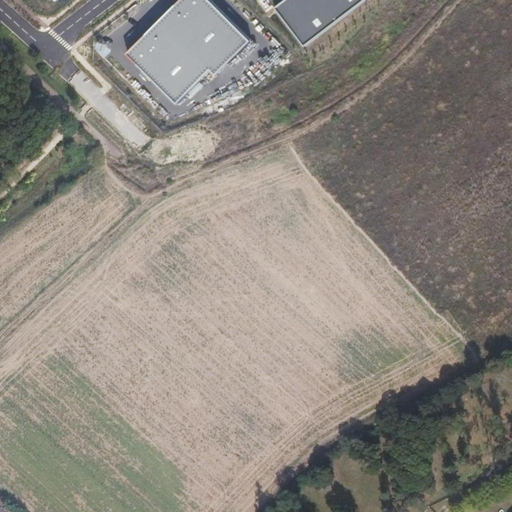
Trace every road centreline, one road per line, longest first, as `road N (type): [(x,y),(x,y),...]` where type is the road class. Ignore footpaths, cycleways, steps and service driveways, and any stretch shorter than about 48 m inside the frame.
road 1 (track): [(272,151),(474,374)]
road 2 (track): [(265,511),(299,470),(350,435),(511,352)]
road 3 (track): [(0,334),(157,193)]
road 4 (unclassified): [(44,48),(140,141)]
